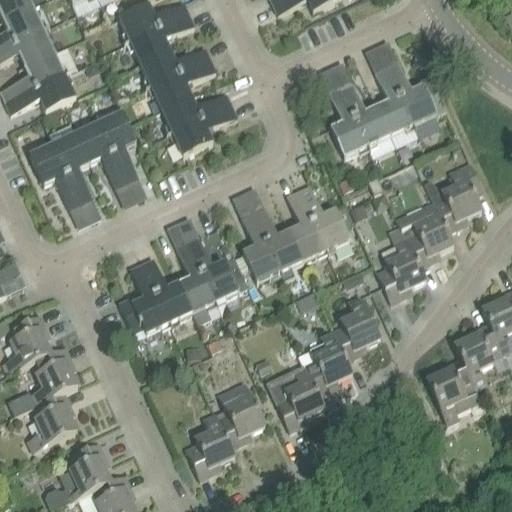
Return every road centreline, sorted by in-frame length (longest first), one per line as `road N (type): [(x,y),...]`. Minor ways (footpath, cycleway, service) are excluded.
road 1 (residential): [(233,511),(331,459),(511,228)]
road 2 (residential): [(62,262),(275,163),(286,137),(264,86)]
road 3 (residential): [(62,262),(181,511)]
road 4 (residential): [(264,86),(437,6)]
